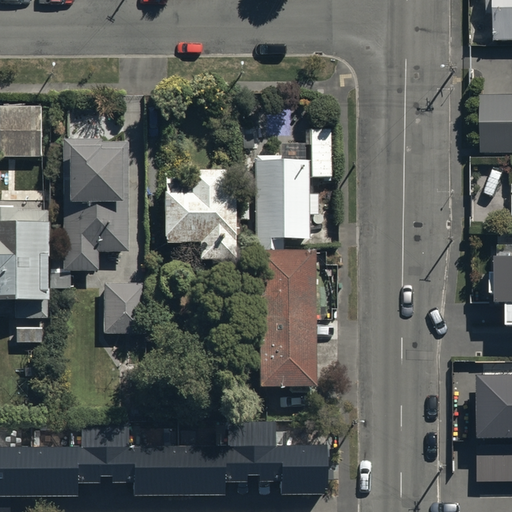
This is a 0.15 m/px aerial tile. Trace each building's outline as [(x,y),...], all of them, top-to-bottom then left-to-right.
[(511,0),(486,0),(486,16),(493,16),(493,41),(511,41),(511,0)] [(482,153),(511,152),(511,95),(481,96),(482,153)] [(0,106),(0,156),(41,157),(41,107),(0,106)] [(311,129),(311,176),(331,176),(330,129),(311,129)] [(103,138),(62,138),(63,252),(63,270),(70,270),(98,270),(98,251),(129,251),(128,142),(103,142),(103,138)] [(256,239),(309,238),(309,161),(255,161),(256,239)] [(165,178),(165,240),(200,240),(200,258),(235,257),(235,169),(190,169),(190,178),(165,178)] [(48,207),(0,207),(0,299),(15,299),(15,319),(49,318),(48,207)] [(511,244),(498,244),(498,299),(509,299),(509,322),(511,322),(511,244)] [(314,251),(259,251),(260,386),(314,386),(314,251)] [(63,270),(63,252),(51,253),(51,288),(70,288),(70,270),(63,270)] [(145,283),(105,283),(104,333),(144,333),(145,283)] [(42,328),(16,328),(16,343),(42,343),(42,328)] [(511,373),(473,373),(474,436),(511,435),(511,373)] [(82,446),(0,446),(0,496),(78,495),(78,482),(134,482),(134,495),(224,494),(224,481),(282,481),(283,494),(326,494),(326,444),(277,445),(277,421),(226,421),(226,445),(131,446),(131,426),(81,426),(82,446)] [(511,441),(475,443),(476,479),(511,478),(511,441)]
